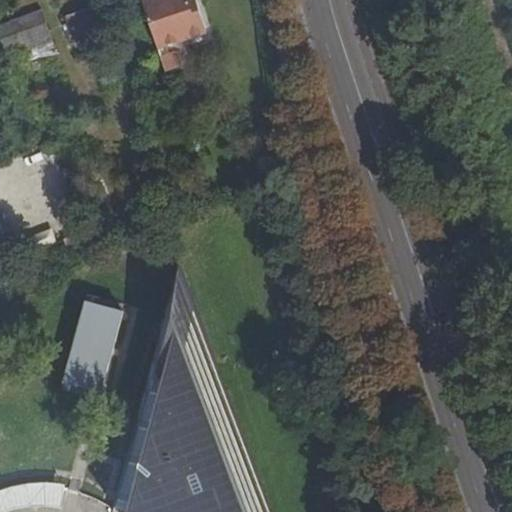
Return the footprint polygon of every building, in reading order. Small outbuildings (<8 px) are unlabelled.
[(142,0),(159,49),(210,32),(199,0),(142,0)] [(74,34),(100,24),(93,5),(67,13),(74,34)] [(46,18),(16,28),(23,48),(27,58),(56,47),(46,18)] [(13,19),(0,23),(0,55),(0,56),(23,48),(16,28),(13,19)] [(176,53),(162,58),(166,72),(181,68),(176,53)] [(209,111),(215,128),(238,120),(233,104),(209,111)] [(0,274),(2,274),(17,268),(20,267),(0,215),(0,274)] [(274,511),(215,351),(181,257),(146,390),(115,508),(120,511),(274,511)] [(124,315),(86,305),(64,387),(103,397),(124,315)] [(3,483),(0,485),(0,511),(66,511),(67,494),(61,485),(3,483)]
